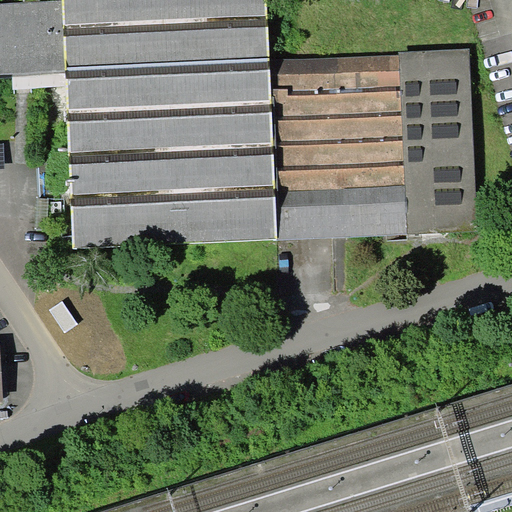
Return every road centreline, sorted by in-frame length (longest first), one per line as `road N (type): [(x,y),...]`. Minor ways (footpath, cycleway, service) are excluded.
road 1 (residential): [(69,415),(511,281)]
road 2 (residential): [(0,278),(44,349),(69,415)]
